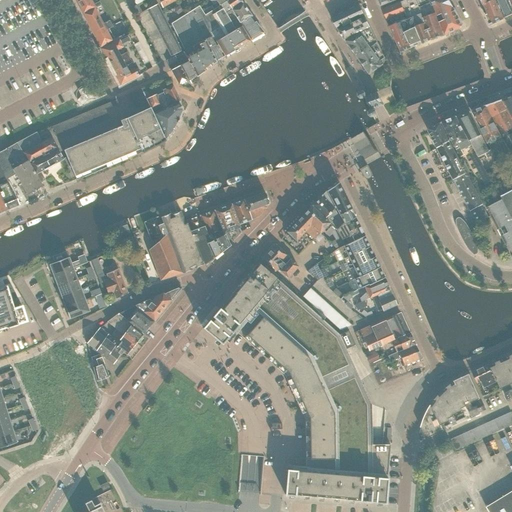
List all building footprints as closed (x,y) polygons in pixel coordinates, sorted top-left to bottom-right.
[(75,0),(82,14),(100,4),(97,0),(75,0)] [(162,8),(163,8),(158,0),(145,0),(143,1),(147,9),(146,10),(149,15),(161,9),(160,9),(162,8)] [(217,6),(226,0),(215,0),(216,2),(211,6),(213,9),(217,6)] [(229,11),(241,2),(239,0),(226,0),(217,6),(225,18),(232,15),(229,11)] [(405,0),(401,2),(403,9),(415,4),(413,0),(405,0)] [(432,39),(445,34),(441,25),(437,16),(435,10),(431,11),(427,0),(418,4),(416,0),(413,0),(415,4),(403,9),(405,13),(407,18),(407,19),(411,17),(415,26),(422,43),(432,39)] [(449,0),(416,0),(418,4),(427,0),(431,11),(435,10),(437,16),(441,25),(445,34),(461,28),(462,25),(454,8),(449,0)] [(490,25),(505,18),(497,0),(494,0),(484,5),(481,7),(490,25)] [(497,0),(505,18),(511,14),(511,8),(508,0),(497,0)] [(238,24),(251,15),(241,2),(229,11),(232,15),(238,24)] [(405,13),(403,9),(401,2),(392,6),(383,9),(387,20),(405,13)] [(101,49),(113,43),(112,40),(114,39),(108,29),(112,27),(100,4),(82,14),(100,46),(101,49)] [(133,7),(136,14),(141,12),(137,4),(133,7)] [(353,22),(365,16),(360,4),(331,18),(338,29),(349,24),(353,22)] [(177,15),(183,11),(179,5),(174,9),(177,15)] [(217,6),(213,9),(205,15),(199,6),(170,23),(176,34),(183,49),(204,39),(210,36),(222,57),(250,41),(238,24),(232,15),(225,18),(217,6)] [(151,19),(163,14),(161,9),(149,15),(151,19)] [(154,24),(165,18),(163,14),(151,19),(154,24)] [(238,24),(250,41),(263,33),(251,15),(238,24)] [(359,33),(370,28),(365,16),(353,22),(359,33)] [(411,47),(422,43),(415,26),(411,17),(407,19),(411,29),(405,32),(411,47)] [(156,29),(168,23),(165,18),(154,24),(156,29)] [(411,29),(407,19),(407,18),(389,26),(401,52),(411,47),(405,32),(411,29)] [(356,34),(359,33),(353,22),(349,24),(338,29),(345,40),(356,34)] [(158,33),(170,28),(168,23),(156,29),(158,33)] [(161,38),(172,32),(170,28),(158,33),(161,38)] [(357,57),(378,43),(371,28),(370,28),(359,33),(356,34),(345,40),(357,57)] [(163,42),(175,37),(172,32),(161,38),(163,42)] [(119,40),(138,75),(147,70),(128,35),(119,40)] [(217,60),(222,57),(210,36),(204,39),(209,49),(211,48),(216,58),(217,60)] [(165,47),(177,41),(175,37),(163,42),(165,47)] [(215,62),(209,49),(204,39),(183,49),(184,51),(196,76),(215,62)] [(120,84),(138,75),(119,40),(113,43),(101,49),(120,84)] [(177,41),(165,47),(170,57),(182,51),(177,41)] [(378,43),(357,57),(369,74),(383,65),(383,64),(384,63),(384,62),(385,61),(385,60),(385,59),(384,58),(385,58),(378,43)] [(187,80),(196,76),(184,51),(176,55),(179,59),(181,58),(184,63),(180,65),(187,80)] [(168,65),(177,60),(175,55),(170,57),(171,58),(166,60),(168,65)] [(179,85),(187,80),(180,65),(171,70),(179,85)] [(163,109),(179,102),(180,101),(173,86),(156,94),(161,105),(163,109)] [(88,92),(85,87),(78,90),(81,96),(77,100),(82,106),(86,101),(89,100),(95,99),(94,91),(88,92)] [(151,110),(143,92),(142,93),(141,89),(128,95),(134,109),(147,103),(149,108),(124,119),(119,121),(122,126),(115,128),(132,157),(136,155),(142,152),(142,153),(156,146),(161,143),(165,140),(151,110)] [(374,109),(373,109),(379,107),(383,105),(378,91),(373,93),(366,96),(366,92),(363,90),(360,91),(358,93),(357,93),(358,97),(361,99),(364,99),(365,97),(371,109),(368,112),(369,115),(371,117),(375,117),(376,115),(377,114),(377,111),(374,109)] [(161,105),(156,94),(149,97),(146,91),(143,92),(151,110),(161,105)] [(511,96),(502,100),(511,118),(511,96)] [(58,140),(109,118),(105,109),(119,103),(117,99),(52,127),(58,140)] [(486,106),(504,140),(507,139),(504,133),(509,130),(511,134),(510,135),(509,137),(511,142),(511,118),(502,100),(486,106)] [(151,110),(165,140),(171,133),(176,124),(182,110),(179,102),(163,109),(161,105),(151,110)] [(511,163),(511,156),(504,141),(504,140),(486,106),(471,111),(487,144),(497,140),(507,160),(505,161),(508,165),(511,163)] [(457,117),(469,141),(470,141),(478,157),(489,152),(481,135),(470,112),(457,117)] [(469,141),(457,117),(442,122),(454,147),(455,147),(460,157),(464,155),(461,150),(471,146),(469,141)] [(437,147),(449,141),(440,123),(430,127),(430,128),(429,128),(428,129),(428,130),(428,131),(429,132),(437,147)] [(76,180),(132,157),(115,128),(63,150),(76,180)] [(19,141),(38,186),(41,185),(40,183),(45,180),(40,171),(44,169),(54,164),(63,159),(51,137),(41,142),(36,132),(19,141)] [(26,193),(38,186),(19,141),(17,143),(2,151),(0,152),(0,166),(2,170),(6,177),(14,173),(26,193)] [(466,173),(459,160),(449,141),(437,147),(454,180),(454,179),(466,173)] [(370,172),(366,166),(360,170),(363,176),(364,176),(364,177),(366,178),(367,178),(368,178),(369,177),(370,177),(370,176),(370,175),(370,174),(370,173),(370,172)] [(479,197),(467,174),(466,173),(454,179),(468,206),(475,202),(474,200),(479,197)] [(8,181),(0,184),(0,195),(7,210),(19,205),(14,193),(8,181)] [(338,182),(325,191),(330,200),(335,209),(338,214),(339,216),(340,216),(342,222),(336,229),(341,238),(348,235),(351,242),(364,236),(338,182)] [(508,243),(511,251),(511,190),(501,196),(503,199),(486,208),(505,245),(508,243)] [(325,191),(311,206),(323,218),(335,229),(336,229),(342,222),(340,216),(339,216),(338,214),(335,209),(330,200),(325,191)] [(237,225),(238,225),(251,220),(258,216),(266,208),(265,205),(268,203),(265,192),(230,205),(237,225)] [(475,202),(468,206),(470,211),(471,211),(477,223),(489,217),(482,205),(479,197),(474,200),(475,202)] [(239,227),(238,225),(237,225),(230,205),(214,210),(219,222),(222,229),(223,233),(239,227)] [(299,219),(287,232),(296,240),(305,231),(314,240),(329,224),(323,218),(311,206),(299,219)] [(204,227),(219,222),(214,210),(199,216),(204,226),(204,227)] [(191,231),(187,223),(185,224),(180,211),(170,215),(169,214),(160,217),(161,220),(182,273),(203,264),(190,231),(191,231)] [(190,231),(204,226),(199,216),(186,220),(187,223),(191,231),(190,231)] [(156,243),(149,250),(160,280),(182,273),(161,220),(159,220),(158,217),(143,222),(151,241),(154,240),(156,243)] [(468,229),(466,225),(460,219),(459,219),(457,220),(457,224),(458,228),(460,232),(462,237),(465,243),(469,248),(471,251),(474,253),(477,252),(476,247),(475,242),(471,235),(468,229)] [(215,232),(222,229),(219,222),(204,227),(207,235),(212,233),(212,235),(216,234),(215,232)] [(126,225),(119,227),(124,242),(131,239),(126,225)] [(207,235),(204,227),(204,226),(190,231),(203,264),(213,258),(206,243),(210,241),(207,235)] [(215,239),(221,252),(230,245),(225,234),(215,239)] [(364,237),(339,249),(344,258),(369,246),(364,237)] [(214,258),(221,252),(215,239),(210,241),(206,243),(213,258),(214,258)] [(285,264),(283,262),(288,256),(275,245),(262,259),(275,271),(277,268),(287,277),(297,266),(289,259),(285,264)] [(369,246),(344,258),(349,269),(374,257),(369,246)] [(49,264),(53,275),(72,268),(81,265),(79,261),(71,264),(68,257),(49,264)] [(374,257),(349,269),(354,279),(379,267),(374,257)] [(92,262),(97,276),(104,273),(99,260),(92,262)] [(339,335),(258,262),(203,328),(221,344),(239,323),(293,372),(290,376),(307,414),(312,414),(313,472),(287,470),(284,494),(385,503),(390,445),(372,445),(371,404),(345,349),(355,345),(348,330),(339,335)] [(316,264),(307,272),(317,281),(323,278),(316,264)] [(379,267),(354,279),(358,289),(368,284),(368,285),(384,278),(379,267)] [(57,286),(76,279),(72,268),(53,275),(57,286)] [(117,268),(110,272),(106,273),(109,279),(104,281),(109,294),(114,292),(116,298),(119,297),(127,293),(117,268)] [(61,297),(81,289),(76,279),(57,286),(61,297)] [(372,297),(388,290),(389,290),(385,279),(368,285),(364,287),(366,292),(359,298),(361,302),(367,299),(369,298),(372,297)] [(13,308),(6,286),(0,287),(0,332),(1,332),(0,329),(6,327),(6,328),(18,324),(18,323),(26,321),(21,306),(13,308)] [(152,303),(162,311),(181,288),(179,286),(156,296),(151,301),(149,299),(146,300),(151,304),(152,303)] [(332,292),(338,297),(341,294),(335,288),(332,292)] [(65,307),(85,300),(81,289),(61,297),(65,307)] [(372,297),(372,298),(370,299),(377,314),(396,305),(392,294),(390,295),(389,293),(388,290),(372,297)] [(342,297),(347,302),(351,297),(350,294),(342,297)] [(367,299),(361,302),(363,308),(370,304),(367,299)] [(85,300),(65,307),(69,318),(89,311),(85,300)] [(153,321),(162,311),(152,303),(151,304),(146,300),(134,305),(134,306),(153,321)] [(143,334),(153,321),(134,306),(118,313),(132,325),(143,334)] [(384,319),(390,330),(393,329),(397,338),(409,332),(400,312),(384,319)] [(131,327),(132,325),(118,313),(107,322),(120,332),(123,334),(125,332),(130,326),(131,327)] [(394,339),(390,330),(384,319),(359,330),(368,351),(394,339)] [(137,342),(143,334),(132,325),(131,327),(130,326),(125,332),(137,342)] [(119,354),(114,350),(112,349),(115,346),(105,338),(108,334),(99,328),(96,331),(87,343),(113,363),(119,355),(119,354)] [(124,357),(137,342),(125,332),(123,334),(119,340),(121,341),(114,350),(119,354),(119,355),(119,354),(122,356),(123,355),(124,357)] [(396,352),(414,344),(409,333),(391,341),(396,352)] [(420,358),(414,344),(398,352),(388,356),(390,361),(400,357),(403,365),(420,358)] [(89,376),(83,350),(59,355),(64,381),(89,376)] [(98,358),(96,352),(90,354),(91,361),(97,381),(108,376),(101,357),(98,358)] [(379,359),(376,353),(366,357),(369,363),(379,359)] [(511,354),(497,362),(489,365),(496,381),(500,389),(508,385),(511,383),(511,354)] [(496,381),(489,365),(489,364),(472,372),(483,397),(488,394),(485,386),(496,381)] [(457,391),(466,402),(469,400),(471,403),(481,398),(469,374),(454,380),(454,381),(451,383),(457,391)] [(20,387),(15,376),(10,378),(15,389),(20,387)] [(465,402),(466,402),(457,391),(451,383),(447,387),(443,390),(441,392),(439,394),(437,396),(435,398),(434,400),(432,402),(430,405),(429,407),(428,409),(426,412),(425,414),(424,417),(423,419),(421,427),(426,438),(444,430),(441,425),(450,421),(449,418),(453,416),(455,418),(453,415),(463,411),(461,408),(466,406),(467,408),(468,408),(465,402)] [(72,404),(83,414),(94,401),(82,392),(72,404)] [(24,397),(19,399),(23,410),(28,408),(24,397)] [(155,398),(113,455),(150,483),(150,489),(236,497),(238,467),(200,463),(164,437),(179,416),(155,398)] [(472,418),(481,414),(480,412),(486,410),(484,405),(469,412),(472,418)] [(0,423),(9,420),(6,410),(0,411),(0,423)] [(455,450),(511,424),(511,413),(511,412),(450,439),(455,450)] [(33,418),(28,420),(32,431),(37,429),(33,418)] [(0,435),(13,432),(9,420),(0,423),(0,435)] [(13,432),(0,435),(0,448),(17,443),(13,432)] [(102,491),(109,487),(107,482),(100,486),(102,491)] [(511,511),(511,490),(486,507),(489,511),(511,511)] [(103,511),(101,505),(95,508),(91,500),(84,503),(88,511),(87,511),(103,511)]
